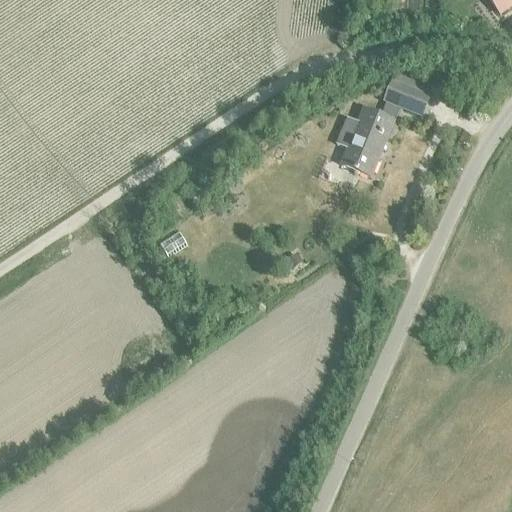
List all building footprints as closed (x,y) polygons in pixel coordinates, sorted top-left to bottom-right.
[(511,0),(486,0),(499,17),(511,7),(511,0)] [(384,104),(421,119),(429,101),(392,85),(384,104)] [(336,147),(347,152),(341,168),(371,181),(371,180),(371,179),(393,126),(393,125),(363,113),(358,126),(347,122),(336,147)] [(159,248),(166,258),(185,246),(179,236),(159,248)] [(296,257),(287,264),(293,272),(302,265),(296,257)]
